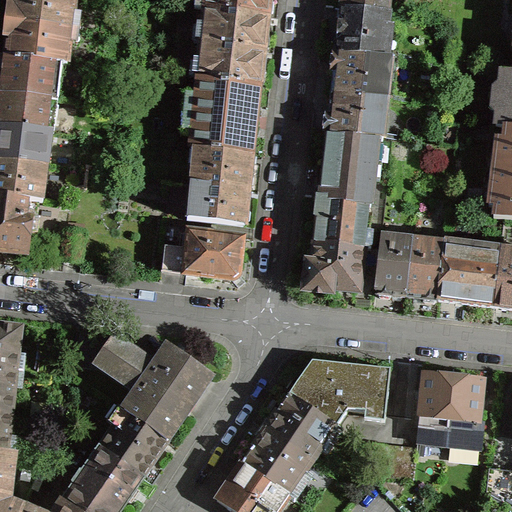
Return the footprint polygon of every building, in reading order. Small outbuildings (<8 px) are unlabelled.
[(14,0),(13,17),(81,25),(83,0),(14,0)] [(276,15),(277,0),(209,0),(208,9),(276,15)] [(511,0),(346,0),(346,7),(398,13),(399,0),(511,0)] [(398,13),(346,7),(341,53),(400,59),(404,27),(397,26),(398,13)] [(273,51),(276,15),(208,9),(205,45),(273,51)] [(13,17),(9,52),(66,58),(77,60),(81,25),(13,17)] [(269,87),(273,51),(205,45),(202,81),(269,87)] [(62,99),(66,58),(9,52),(4,92),(62,99)] [(400,59),(341,53),(336,93),(396,100),(400,59)] [(511,125),(511,70),(506,70),(500,125),(508,125),(511,125)] [(262,154),(269,87),(202,81),(195,147),(262,154)] [(62,99),(4,92),(0,124),(58,130),(62,99)] [(391,141),(396,100),(336,93),(332,134),(391,141)] [(0,158),(54,165),(58,130),(0,124),(0,126),(0,158)] [(511,219),(511,125),(508,125),(498,218),(511,219)] [(391,141),(332,134),(324,200),(384,207),(391,141)] [(255,226),(262,154),(195,147),(188,220),(255,226)] [(54,165),(0,158),(0,196),(36,201),(49,202),(54,165)] [(36,201),(0,196),(0,253),(38,257),(43,216),(34,215),(36,201)] [(384,207),(324,200),(314,292),(373,299),(373,292),(381,230),(384,207)] [(92,233),(69,230),(65,264),(88,267),(92,233)] [(414,235),(381,230),(373,292),(406,296),(414,235)] [(252,238),(189,233),(185,279),(248,285),(252,238)] [(446,239),(414,235),(406,296),(437,300),(446,239)] [(446,235),(446,239),(437,300),(492,307),(501,242),(446,235)] [(511,243),(501,242),(492,307),(511,309),(511,243)] [(31,325),(0,321),(0,366),(27,370),(31,325)] [(140,394),(129,412),(175,441),(223,375),(172,346),(163,361),(120,331),(75,327),(72,363),(96,365),(140,394)] [(314,363),(293,395),(347,430),(355,415),(394,421),(397,373),(314,363)] [(27,370),(0,366),(0,410),(23,412),(27,370)] [(493,380),(425,373),(420,425),(488,432),(493,380)] [(347,430),(293,395),(250,462),(304,496),(347,430)] [(23,412),(0,410),(0,456),(19,458),(23,412)] [(98,460),(144,490),(175,441),(129,412),(98,460)] [(0,511),(40,511),(22,504),(30,459),(19,458),(0,456),(0,511)] [(98,460),(69,505),(78,511),(129,511),(144,490),(98,460)] [(237,511),(294,511),(304,496),(250,462),(224,503),(237,511)] [(511,507),(511,472),(494,468),(491,494),(511,507)]
